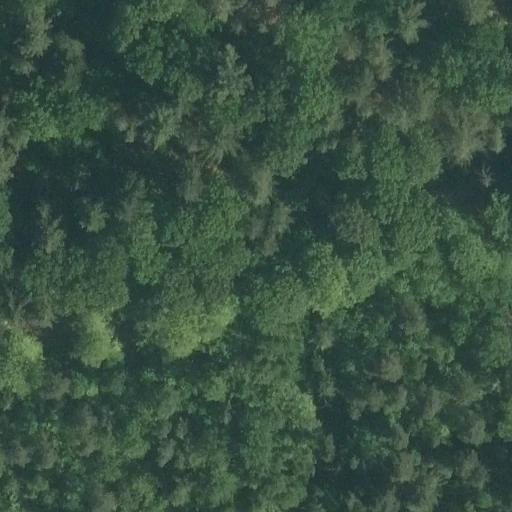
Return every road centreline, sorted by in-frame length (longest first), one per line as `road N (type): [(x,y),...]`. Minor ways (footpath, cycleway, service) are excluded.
road 1 (track): [(0,328),(511,179)]
road 2 (track): [(115,294),(167,511)]
road 3 (track): [(475,189),(470,50),(498,0)]
